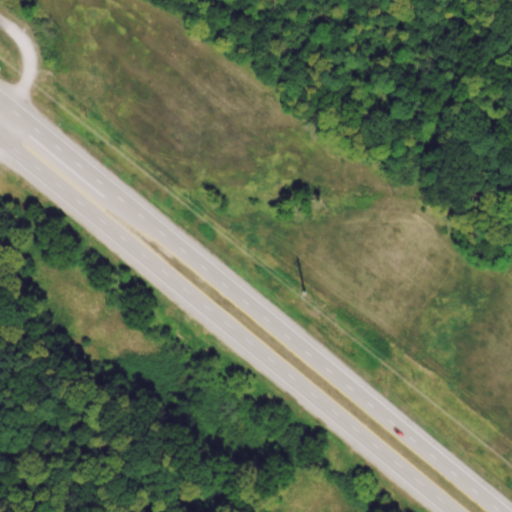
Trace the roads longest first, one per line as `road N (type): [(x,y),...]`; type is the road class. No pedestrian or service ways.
road 1 (primary): [(500,511),(0,101)]
road 2 (primary): [(0,138),(455,511)]
